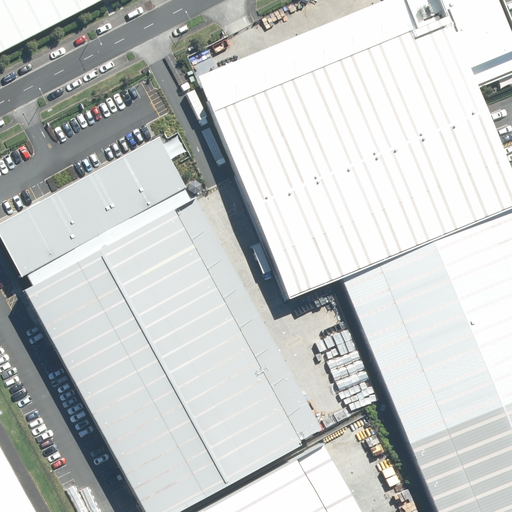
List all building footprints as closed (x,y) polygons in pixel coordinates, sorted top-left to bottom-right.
[(0,0),(0,53),(104,0),(0,0)] [(405,0),(384,0),(196,77),(287,297),(337,276),(511,204),(511,175),(476,89),(447,17),(418,29),(405,0)] [(405,0),(418,29),(447,17),(476,89),(511,74),(511,31),(499,0),(405,0)] [(0,235),(29,289),(22,293),(141,511),(182,511),(305,446),(300,436),(317,427),(159,138),(0,224),(0,235)] [(511,511),(511,204),(337,276),(433,511),(511,511)] [(359,511),(322,443),(193,511),(359,511)] [(0,511),(33,511),(0,451),(0,511)]
